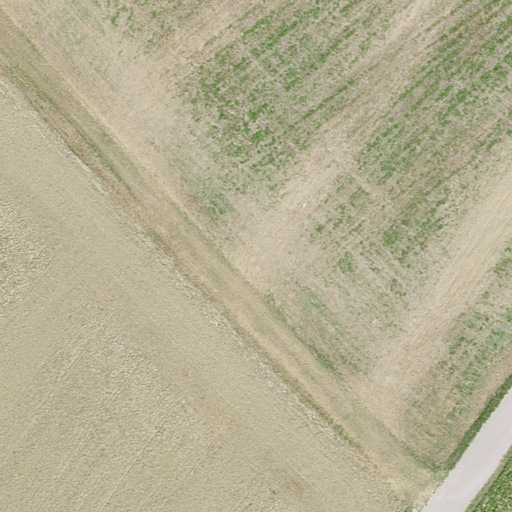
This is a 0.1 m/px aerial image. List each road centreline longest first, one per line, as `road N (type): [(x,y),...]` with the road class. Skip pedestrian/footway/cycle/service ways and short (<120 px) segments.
road 1 (track): [(2,79),(427,511)]
road 2 (track): [(435,511),(511,397)]
